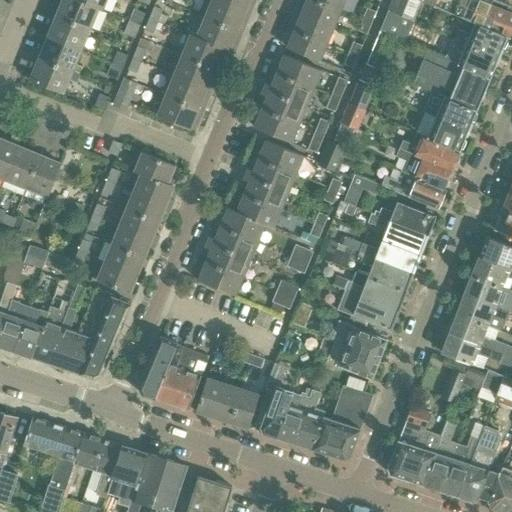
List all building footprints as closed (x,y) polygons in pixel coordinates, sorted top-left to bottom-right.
[(61,0),(56,14),(89,28),(97,9),(101,10),(101,9),(77,0),(61,0)] [(77,0),(101,9),(104,0),(77,0)] [(211,0),(204,17),(242,33),(250,13),(219,0),(211,0)] [(219,0),(250,13),(255,0),(219,0)] [(305,0),(300,13),(332,27),(340,10),(315,0),(305,0)] [(315,0),(340,10),(343,0),(315,0)] [(418,0),(393,0),(389,11),(404,17),(414,21),(422,1),(418,0)] [(426,0),(426,3),(454,15),(459,0),(426,0)] [(459,0),(454,15),(474,23),(474,24),(481,27),(492,0),(459,0)] [(495,0),(492,0),(481,27),(508,38),(510,39),(511,33),(511,13),(508,12),(510,6),(495,0)] [(149,17),(158,21),(162,10),(154,6),(149,17)] [(362,19),(371,23),(376,12),(366,8),(362,19)] [(129,21),(140,25),(145,13),(134,9),(129,21)] [(389,11),(380,32),(388,35),(405,42),(413,22),(414,21),(404,17),(389,11)] [(293,30),(325,44),(332,27),(300,13),(293,30)] [(56,14),(51,26),(46,37),(80,51),(89,28),(56,14)] [(158,21),(149,17),(144,31),(153,34),(158,21)] [(196,37),(234,53),(242,33),(204,17),(196,37)] [(371,23),(362,19),(357,31),(367,35),(371,23)] [(140,25),(129,21),(123,34),(135,39),(140,25)] [(458,30),(455,38),(500,57),(508,38),(481,27),(474,24),(469,35),(458,30)] [(286,47),(318,61),(325,44),(293,30),(286,47)] [(380,32),(366,64),(375,67),(388,35),(380,32)] [(234,53),(196,37),(190,34),(181,55),(218,70),(226,51),(233,54),(234,53)] [(46,37),(45,40),(38,58),(80,75),(83,67),(74,64),(80,51),(46,37)] [(132,58),(141,62),(149,42),(140,38),(132,58)] [(456,40),(452,49),(462,53),(457,64),(491,78),(500,57),(455,38),(454,40),(456,40)] [(348,54),(357,57),(361,46),(352,43),(348,54)] [(112,64),(123,68),(128,56),(116,52),(112,64)] [(427,52),(414,84),(432,91),(444,97),(477,110),(491,78),(457,64),(427,52)] [(343,64),(337,62),(334,69),(350,75),(357,57),(348,54),(343,64)] [(173,75),(210,90),(218,70),(181,55),(173,75)] [(320,70),(282,55),(275,73),(312,88),(320,70)] [(38,58),(32,72),(29,79),(62,93),(68,79),(77,83),(80,75),(38,58)] [(141,62),(132,58),(127,70),(136,74),(141,62)] [(123,68),(112,64),(106,77),(117,81),(123,68)] [(366,64),(359,81),(367,84),(375,87),(382,70),(375,67),(366,64)] [(270,86),(264,83),(262,89),(305,106),(312,88),(275,73),(270,86)] [(210,90),(173,75),(165,95),(202,110),(210,90)] [(136,82),(124,77),(113,106),(125,111),(136,82)] [(330,96),(340,100),(348,81),(338,77),(330,96)] [(373,90),(357,83),(348,104),(365,111),(373,90)] [(262,89),(260,94),(265,96),(260,109),(298,124),(305,106),(262,89)] [(428,104),(425,113),(426,113),(425,113),(468,131),(472,122),(474,123),(478,114),(476,113),(477,110),(444,97),(432,91),(427,104),(428,104)] [(99,94),(95,107),(105,111),(110,98),(99,94)] [(202,110),(165,95),(157,115),(193,130),(202,110)] [(340,100),(330,96),(325,109),(334,113),(340,100)] [(348,104),(341,123),(352,127),(357,129),(365,111),(359,109),(357,108),(349,104),(348,104)] [(253,127),(290,143),(298,124),(260,109),(253,127)] [(425,113),(417,133),(427,137),(427,138),(428,139),(429,137),(460,150),(461,149),(463,149),(466,141),(464,140),(468,131),(425,113)] [(314,131),(324,135),(329,122),(319,119),(314,131)] [(333,142),(333,143),(344,147),(352,127),(341,123),(333,142)] [(324,135),(314,131),(307,150),(317,153),(324,135)] [(403,140),(400,148),(452,169),(460,150),(429,137),(428,139),(427,138),(427,137),(417,133),(412,144),(403,140)] [(0,139),(0,178),(4,180),(17,147),(6,142),(0,139)] [(114,140),(108,152),(115,155),(120,143),(114,140)] [(329,140),(318,165),(334,172),(340,156),(358,164),(361,155),(344,147),(333,143),(333,142),(329,140)] [(302,156),(265,141),(258,158),(295,174),(302,156)] [(4,180),(1,186),(21,195),(24,188),(38,155),(17,147),(4,180)] [(400,148),(396,157),(406,160),(401,171),(402,172),(446,190),(444,189),(452,169),(400,148)] [(134,170),(140,173),(172,186),(175,180),(168,177),(173,165),(141,152),(134,170)] [(38,155),(24,188),(45,197),(59,164),(46,158),(38,155)] [(250,176),(293,194),(297,186),(291,183),(295,174),(258,158),(250,176)] [(106,180),(115,184),(120,171),(111,168),(106,180)] [(387,178),(383,186),(438,209),(446,190),(402,172),(397,183),(387,178)] [(172,186),(140,173),(133,191),(171,206),(173,201),(167,198),(172,186)] [(243,194),(280,210),(284,201),(290,203),(293,194),(250,176),(243,194)] [(332,178),(328,188),(338,192),(342,182),(332,178)] [(115,184),(106,180),(101,192),(111,196),(115,184)] [(328,188),(323,200),(333,204),(338,192),(328,188)] [(343,194),(340,201),(352,206),(357,195),(355,194),(345,190),(343,194)] [(171,206),(133,191),(126,209),(158,222),(163,210),(169,212),(171,206)] [(243,194),(235,212),(264,225),(272,228),(279,212),(280,210),(243,194)] [(340,202),(336,210),(344,213),(353,217),(356,208),(352,206),(340,201),(340,202)] [(92,215),(101,219),(106,207),(96,203),(92,215)] [(378,213),(373,211),(371,214),(426,236),(434,218),(397,203),(393,214),(380,209),(378,213)] [(498,217),(499,219),(495,230),(511,236),(511,209),(505,207),(504,210),(500,211),(498,217)] [(158,222),(126,209),(119,226),(156,241),(159,236),(153,233),(158,222)] [(235,213),(227,209),(219,227),(256,242),(264,225),(235,212),(235,213)] [(0,211),(0,222),(10,226),(13,217),(0,211)] [(368,223),(386,231),(382,241),(418,256),(426,236),(371,214),(368,223)] [(101,219),(92,215),(87,227),(96,231),(101,219)] [(36,224),(23,219),(18,232),(31,237),(34,229),(36,224)] [(313,223),(323,227),(325,223),(315,219),(313,223)] [(323,227),(313,223),(309,234),(318,238),(323,227)] [(156,241),(119,226),(112,244),(144,256),(148,245),(153,247),(156,241)] [(212,244),(255,262),(259,253),(253,250),(256,242),(219,227),(212,244)] [(342,245),(341,246),(359,252),(411,273),(418,256),(382,241),(378,250),(345,237),(342,245)] [(511,247),(486,237),(479,256),(511,269),(511,247)] [(77,252),(86,255),(91,243),(82,239),(77,252)] [(349,258),(372,267),(368,276),(404,291),(411,273),(359,252),(341,246),(342,245),(330,240),(322,259),(345,268),(349,258)] [(144,256),(112,244),(104,263),(141,278),(144,270),(139,268),(144,256)] [(205,261),(242,277),(245,268),(252,271),(255,262),(212,244),(205,261)] [(290,256),(308,264),(313,252),(295,245),(290,256)] [(0,330),(11,300),(21,273),(23,268),(24,264),(25,261),(24,260),(29,246),(28,246),(8,264),(4,276),(5,288),(0,301),(0,330)] [(29,246),(24,260),(25,261),(24,264),(43,269),(44,266),(43,266),(48,252),(29,246)] [(48,252),(43,266),(44,266),(63,272),(68,258),(48,252)] [(86,255),(77,252),(72,264),(82,267),(86,255)] [(308,264),(290,256),(286,266),(304,274),(308,264)] [(511,269),(479,256),(471,276),(502,288),(509,291),(511,282),(511,269)] [(242,277),(205,261),(197,279),(234,295),(242,277)] [(104,263),(100,273),(97,280),(129,293),(134,280),(139,282),(141,278),(104,263)] [(351,282),(336,275),(333,284),(345,289),(396,310),(404,291),(368,276),(367,277),(356,272),(351,282)] [(471,276),(463,295),(508,313),(511,314),(511,303),(511,304),(498,298),(502,288),(471,276)] [(298,287),(281,280),(276,291),(294,298),(298,287)] [(67,314),(47,363),(64,369),(79,333),(70,330),(76,311),(85,287),(78,285),(71,303),(67,314)] [(392,328),(399,311),(396,310),(345,289),(337,309),(351,314),(350,317),(367,324),(369,318),(392,328)] [(79,333),(64,369),(81,375),(91,347),(100,322),(109,295),(94,290),(84,316),(79,333)] [(271,303),(289,310),(294,298),(276,291),(271,303)] [(109,295),(100,322),(120,329),(130,302),(109,295)] [(463,295),(456,314),(500,332),(504,321),(508,313),(463,295)] [(11,300),(0,330),(0,346),(14,352),(30,307),(20,303),(11,300)] [(45,321),(31,358),(47,363),(67,314),(71,303),(62,300),(58,310),(50,307),(48,312),(45,321)] [(30,307),(14,352),(31,358),(45,321),(48,312),(39,309),(39,310),(30,307)] [(456,314),(448,333),(511,358),(511,348),(494,341),(498,332),(500,332),(456,314)] [(367,326),(348,318),(338,342),(378,358),(386,339),(365,331),(367,326)] [(100,322),(91,347),(111,354),(120,329),(100,322)] [(511,358),(448,333),(440,352),(472,365),(477,355),(499,364),(506,366),(511,368),(511,366),(511,358)] [(139,388),(142,395),(143,394),(155,398),(168,365),(177,344),(163,338),(160,337),(139,388)] [(331,351),(343,356),(339,365),(371,377),(378,358),(338,342),(338,343),(323,337),(317,353),(329,358),(331,351)] [(227,356),(231,347),(219,343),(216,352),(227,356)] [(91,347),(81,375),(93,380),(94,380),(103,379),(103,378),(111,354),(91,347)] [(176,368),(168,365),(155,398),(170,403),(193,350),(184,347),(176,368)] [(209,357),(193,350),(170,403),(187,409),(201,376),(193,373),(199,361),(206,363),(209,357)] [(241,351),(238,361),(249,365),(252,355),(241,351)] [(261,369),(264,360),(252,355),(249,365),(261,369)] [(276,386),(259,432),(264,432),(278,436),(293,394),(293,392),(295,387),(281,382),(286,368),(275,364),(269,379),(277,382),(276,386)] [(464,377),(481,384),(485,375),(468,367),(466,374),(464,377)] [(454,402),(464,377),(466,374),(453,370),(442,398),(454,402)] [(481,384),(482,385),(481,387),(497,394),(503,377),(487,370),(485,375),(481,384)] [(206,377),(195,411),(213,416),(224,383),(206,377)] [(511,380),(503,377),(497,394),(494,401),(511,408),(511,380)] [(230,422),(241,389),(224,383),(213,416),(230,422)] [(324,417),(313,449),(330,455),(352,388),(346,386),(343,385),(332,420),(324,417)] [(293,394),(278,436),(295,442),(307,410),(313,390),(312,390),(308,388),(307,388),(305,393),(302,393),(300,396),(293,394)] [(352,388),(330,455),(344,459),(350,457),(360,428),(361,429),(373,395),(362,391),(352,388)] [(248,428),(259,394),(241,389),(230,422),(248,428)] [(307,410),(295,442),(313,449),(324,417),(325,412),(316,408),(321,392),(313,390),(307,410)] [(398,440),(387,469),(390,475),(405,479),(424,431),(424,430),(430,413),(412,407),(398,440)] [(0,470),(1,471),(2,470),(1,469),(5,454),(17,418),(0,412),(0,470)] [(34,417),(24,445),(42,451),(52,423),(34,417)] [(424,431),(405,479),(424,485),(448,422),(446,421),(442,436),(424,431)] [(457,425),(448,422),(424,485),(440,491),(459,443),(451,441),(457,425)] [(52,423),(42,451),(47,452),(53,454),(63,426),(52,423)] [(53,454),(59,456),(49,485),(48,484),(39,511),(57,511),(62,497),(70,473),(84,433),(63,426),(53,454)] [(484,427),(479,440),(459,497),(473,501),(477,498),(494,457),(501,439),(498,433),(484,427)] [(70,473),(62,497),(57,511),(81,511),(84,504),(67,498),(70,486),(74,488),(82,466),(93,470),(103,439),(84,433),(70,473)] [(467,446),(459,443),(440,491),(459,497),(479,440),(470,436),(467,446)] [(93,470),(102,473),(95,493),(106,498),(113,478),(123,446),(103,439),(93,470)] [(113,478),(125,482),(114,511),(126,511),(146,454),(123,446),(113,478)] [(157,507),(155,511),(172,511),(188,467),(146,454),(126,511),(137,511),(141,502),(157,507)] [(1,471),(0,470),(0,500),(24,508),(33,479),(28,478),(32,464),(21,460),(17,474),(2,470),(1,471)] [(497,471),(487,502),(490,508),(501,511),(510,511),(511,507),(511,471),(511,475),(497,471)] [(198,476),(186,511),(223,511),(232,487),(198,476)]
